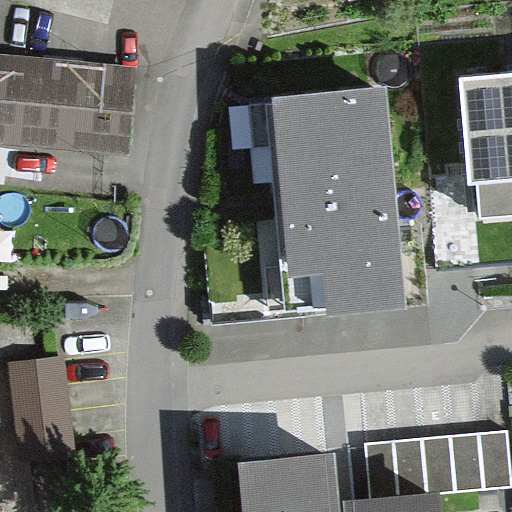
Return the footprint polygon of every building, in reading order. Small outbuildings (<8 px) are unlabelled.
[(511,51),(458,55),(466,166),(479,165),(481,194),(511,191),(511,51)] [(134,65),(0,56),(0,147),(128,156),(134,65)] [(283,318),(399,310),(386,97),(269,105),(283,318)] [(61,353),(7,362),(27,471),(80,462),(61,353)] [(511,447),(511,435),(365,451),(371,507),(438,501),(511,492),(511,447)] [(337,456),(236,466),(241,511),(439,511),(438,501),(371,507),(343,510),(337,456)]
